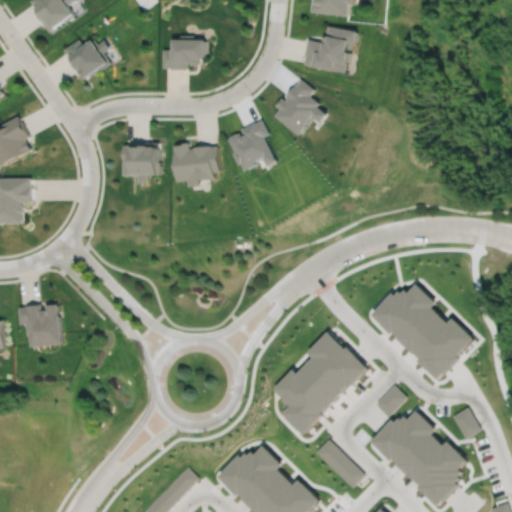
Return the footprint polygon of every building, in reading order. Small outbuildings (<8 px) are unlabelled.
[(32,0),(31,1),(36,9),(35,10),(51,33),(75,16),(68,6),(77,0),(32,0)] [(315,0),(315,2),(313,2),(312,12),(348,17),(349,5),(356,5),(356,0),(315,0)] [(330,27),(328,36),(330,37),(330,39),(326,38),(325,43),(310,40),(306,57),(308,57),(306,65),(315,67),(315,69),(337,73),(337,72),(347,74),(351,55),(348,54),(350,44),(356,45),(358,33),(330,27)] [(182,36),(182,41),(174,41),(174,50),(165,50),(165,69),(173,69),(173,70),(189,70),(189,65),(193,65),(193,66),(202,66),(202,61),(208,61),(208,41),(196,41),(196,36),(182,36)] [(80,40),(66,50),(71,58),(69,59),(85,82),(112,63),(105,53),(111,49),(106,41),(99,45),(96,40),(85,47),(80,40)] [(21,114),(5,123),(7,127),(0,130),(0,166),(11,161),(12,162),(21,157),(20,156),(35,148),(29,137),(34,135),(26,121),(25,122),(21,114)] [(125,144),(125,174),(140,174),(140,181),(150,182),(150,172),(160,172),(160,171),(162,171),(162,160),(160,160),(160,141),(147,141),(147,142),(133,142),(133,144),(125,144)] [(176,144),(180,180),(191,179),(192,185),(203,184),(202,178),(218,177),(218,170),(223,169),(221,144),(213,145),(213,144),(196,146),(196,147),(192,147),(191,141),(182,142),(183,144),(176,144)] [(0,176),(0,221),(26,221),(26,212),(27,212),(26,205),(26,201),(36,201),(36,185),(35,185),(34,176),(0,176)] [(421,281),(412,289),(409,286),(405,290),(403,288),(399,292),(396,290),(375,311),(395,330),(396,328),(402,334),(401,335),(418,351),(418,350),(424,356),(422,357),(442,376),(462,355),(461,353),(478,335),(458,315),(453,320),(436,304),(440,300),(421,281)] [(21,305),(23,322),(28,321),(29,334),(31,333),(32,344),(65,341),(62,312),(61,313),(59,301),(48,302),(49,308),(44,308),(44,302),(28,303),(29,305),(21,305)] [(276,387),(295,367),(299,371),(315,355),(310,350),(330,329),(348,346),(350,344),(359,353),(359,354),(371,365),(352,385),(350,383),(345,389),(346,389),(330,406),(329,405),(323,411),(325,413),(307,432),(285,411),(293,403),(276,387)] [(378,402),(391,415),(409,396),(396,384),(378,402)] [(454,415),(468,438),(483,429),(470,406),(454,415)] [(421,409),(412,417),(409,414),(405,418),(403,416),(399,420),(396,418),(375,439),(394,458),(396,456),(402,462),(401,463),(418,479),(423,484),(422,485),(441,504),(463,483),(460,480),(464,476),(462,474),(466,470),(463,467),(471,458),(452,439),(448,444),(436,432),(440,428),(421,409)] [(318,450),(354,486),(366,473),(331,438),(318,450)] [(265,444),(256,453),(253,449),(250,453),(247,451),(243,455),(241,453),(220,475),(239,493),(240,492),(246,497),(245,498),(259,511),(309,511),(322,499),(302,478),(297,483),(280,467),(284,463),(265,444)] [(141,511),(163,511),(198,477),(187,466),(141,511)] [(492,508),(493,511),(511,511),(508,502),(492,508)]
